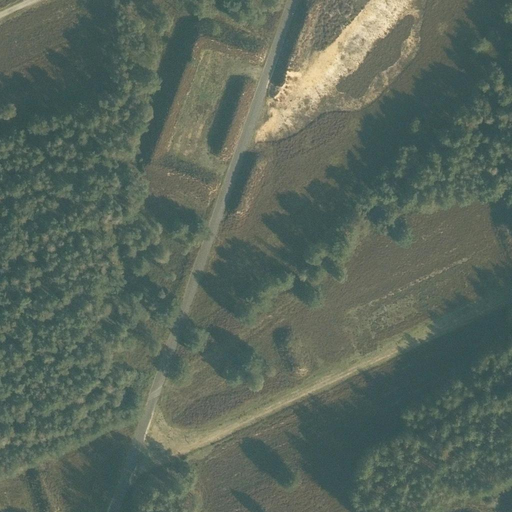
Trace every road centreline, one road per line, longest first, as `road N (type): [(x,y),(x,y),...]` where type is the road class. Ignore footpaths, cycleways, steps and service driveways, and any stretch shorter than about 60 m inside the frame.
road 1 (track): [(295,0),(118,511)]
road 2 (track): [(145,430),(194,443),(511,299)]
